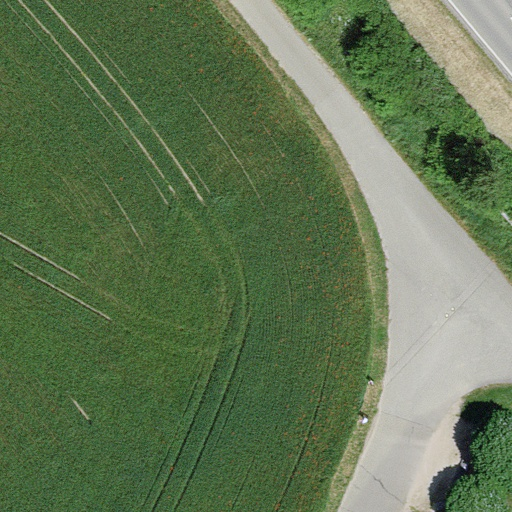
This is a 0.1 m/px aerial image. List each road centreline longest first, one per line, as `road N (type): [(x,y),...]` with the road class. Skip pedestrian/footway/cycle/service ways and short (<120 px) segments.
road 1 (track): [(480,303),(249,0)]
road 2 (track): [(369,511),(436,353),(480,303)]
